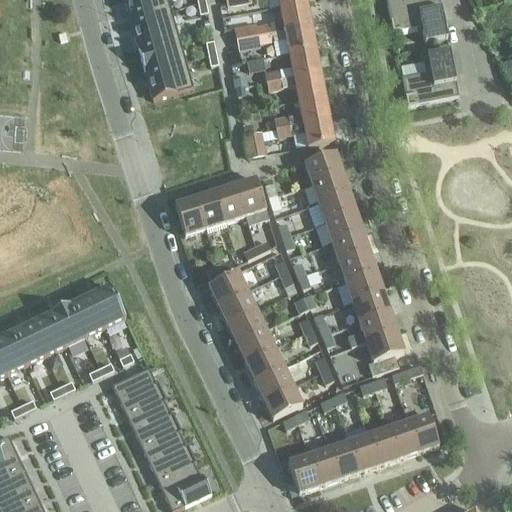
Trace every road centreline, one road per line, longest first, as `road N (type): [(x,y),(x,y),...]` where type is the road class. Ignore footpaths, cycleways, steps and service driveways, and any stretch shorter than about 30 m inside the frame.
road 1 (residential): [(262,489),(172,291),(85,0)]
road 2 (residential): [(482,467),(370,150),(340,0)]
road 3 (unknown): [(145,206),(370,150)]
